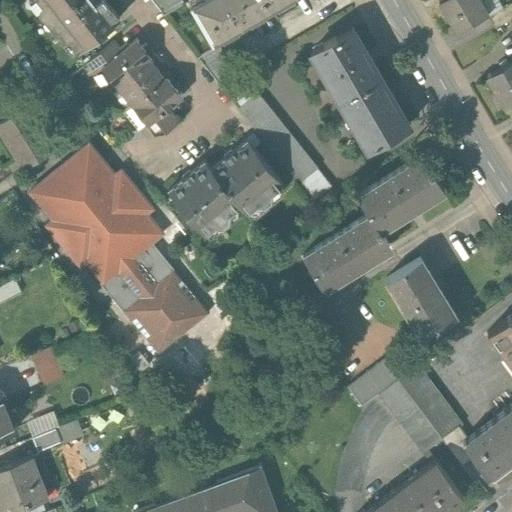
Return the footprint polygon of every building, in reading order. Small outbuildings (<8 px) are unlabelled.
[(36,0),(78,52),(119,19),(104,0),(36,0)] [(182,0),(151,0),(163,15),(184,2),(182,0)] [(198,0),(189,5),(211,43),(284,0),(198,0)] [(440,0),(438,1),(455,30),(486,12),(478,0),(440,0)] [(511,2),(493,13),(500,25),(511,17),(511,2)] [(351,27),(310,52),(367,149),(408,125),(389,93),(368,55),(351,27)] [(121,52),(101,68),(101,69),(116,88),(117,87),(117,86),(148,61),(148,62),(155,57),(146,46),(142,48),(136,40),(121,52)] [(113,42),(86,64),(94,75),(101,69),(101,68),(121,52),(113,42)] [(217,45),(197,57),(219,85),(240,73),(234,62),(231,64),(225,54),(223,55),(217,45)] [(511,60),(486,77),(495,90),(488,94),(496,106),(502,102),(505,107),(511,102),(511,60)] [(148,61),(117,86),(117,87),(132,105),(132,106),(170,76),(173,73),(168,67),(159,75),(148,62),(148,61)] [(329,187),(255,94),(258,91),(244,73),(226,88),(240,106),(237,108),(311,201),(329,187)] [(170,76),(132,106),(132,105),(131,106),(145,124),(146,125),(166,109),(181,97),(175,89),(178,87),(170,76)] [(26,108),(0,123),(0,133),(23,171),(53,152),(26,108)] [(166,109),(146,125),(145,124),(138,130),(146,139),(164,135),(178,123),(166,109)] [(211,168),(210,168),(239,204),(238,204),(245,212),(281,183),(246,139),(211,168)] [(115,177),(89,146),(30,192),(53,221),(51,223),(69,245),(65,249),(81,268),(87,263),(103,283),(117,272),(123,281),(130,288),(113,301),(157,357),(208,315),(174,271),(157,285),(140,263),(148,256),(143,250),(162,235),(146,215),(152,210),(121,171),(115,177)] [(422,153),(355,194),(367,213),(375,226),(394,215),(396,219),(427,200),(425,196),(441,186),(422,153)] [(239,204),(210,168),(211,168),(204,160),(168,190),(203,233),(238,204),(239,204)] [(367,213),(301,253),(320,284),(338,273),(340,276),(370,257),(368,254),(386,244),(375,226),(367,213)] [(417,258),(386,276),(394,290),(392,292),(410,322),(413,321),(421,335),(452,316),(417,258)] [(13,280),(0,286),(0,306),(21,296),(13,280)] [(345,344),(318,304),(298,317),(325,357),(345,344)] [(511,313),(490,330),(511,359),(511,313)] [(402,344),(345,388),(358,407),(377,393),(395,380),(414,365),(417,363),(402,344)] [(51,348),(31,357),(44,387),(64,378),(51,348)] [(443,404),(414,365),(395,380),(424,419),(443,404)] [(424,419),(395,380),(377,393),(422,452),(439,439),(424,419)] [(15,431),(0,393),(0,437),(2,437),(15,431)] [(511,402),(465,438),(461,441),(472,456),(487,475),(511,455),(511,402)] [(459,424),(443,404),(424,419),(439,439),(460,466),(472,456),(461,441),(465,438),(456,427),(459,424)] [(55,430),(32,439),(37,451),(60,442),(55,430)] [(30,455),(2,465),(4,470),(0,472),(0,503),(3,511),(1,511),(6,511),(46,497),(45,495),(41,497),(35,482),(40,480),(30,455)] [(433,461),(366,511),(438,511),(439,511),(460,496),(433,461)] [(275,511),(259,466),(132,511),(275,511)]
